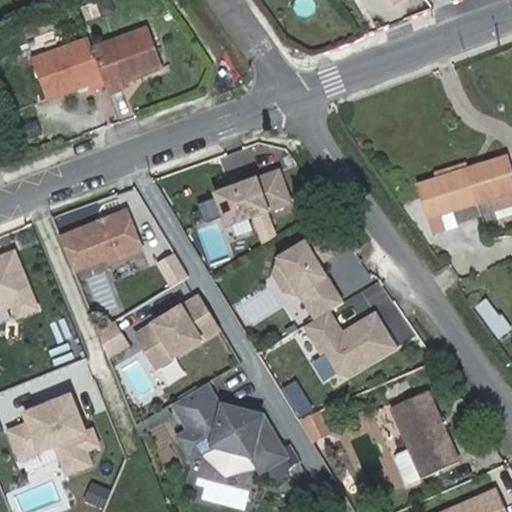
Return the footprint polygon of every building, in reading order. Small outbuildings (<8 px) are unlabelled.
[(102,81),(104,86),(105,91),(107,96),(121,91),(120,86),(162,72),(147,29),(91,48),(102,81)] [(89,91),(104,86),(102,81),(91,48),(87,39),(31,59),(45,101),(88,86),(89,91)] [(470,170),(480,204),(494,199),(498,211),(511,206),(511,163),(510,157),(470,170)] [(470,170),(468,163),(437,173),(439,180),(470,170)] [(281,168),(214,193),(229,233),(296,208),(281,168)] [(443,215),(480,204),(470,170),(439,180),(422,185),(436,233),(448,230),(443,215)] [(128,211),(62,238),(76,272),(110,259),(112,264),(144,251),(128,211)] [(332,295),(336,292),(316,260),(311,263),(304,251),(254,282),(276,317),(315,295),(321,305),(327,302),(330,318),(338,306),(332,295)] [(13,255),(0,259),(0,327),(35,314),(13,255)] [(343,303),(336,292),(332,295),(338,306),(343,303)] [(498,339),(511,329),(511,327),(489,295),(474,306),(498,339)] [(200,297),(137,336),(157,369),(220,331),(200,297)] [(327,302),(321,305),(326,313),(330,318),(327,302)] [(330,318),(309,330),(338,377),(350,379),(397,350),(377,317),(343,339),(330,318)] [(129,346),(115,323),(100,332),(110,358),(129,346)] [(120,369),(137,402),(155,393),(138,360),(120,369)] [(282,387),(297,416),(313,408),(299,379),(282,387)] [(226,411),(210,385),(177,404),(193,431),(182,437),(195,458),(217,446),(256,455),(265,471),(290,456),(266,416),(227,406),(226,411)] [(428,392),(392,409),(424,479),(460,462),(428,392)] [(74,398),(29,415),(32,423),(11,431),(22,459),(56,446),(68,476),(92,466),(86,451),(99,446),(93,431),(87,434),(74,398)] [(302,415),(309,442),(331,436),(325,409),(302,415)] [(505,511),(496,490),(446,511),(505,511)]
